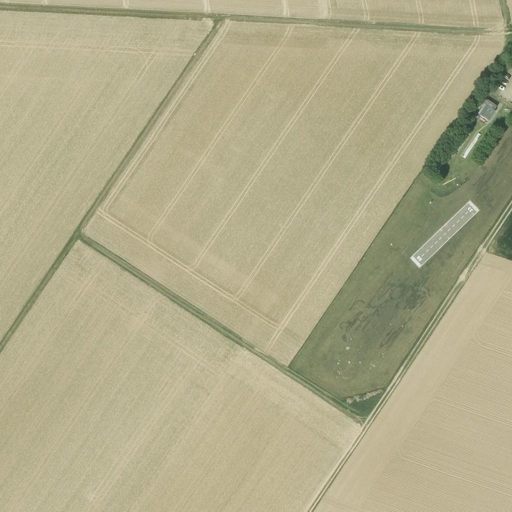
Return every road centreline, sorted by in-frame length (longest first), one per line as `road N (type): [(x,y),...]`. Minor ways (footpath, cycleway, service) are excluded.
road 1 (track): [(0,5),(511,30)]
road 2 (track): [(220,17),(0,348)]
road 3 (track): [(309,511),(511,208)]
road 4 (track): [(76,234),(369,423)]
